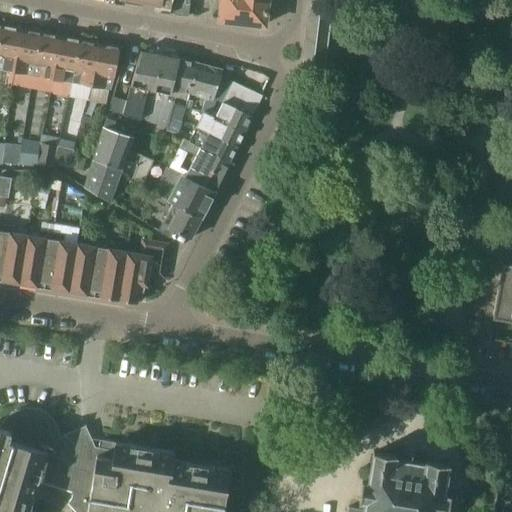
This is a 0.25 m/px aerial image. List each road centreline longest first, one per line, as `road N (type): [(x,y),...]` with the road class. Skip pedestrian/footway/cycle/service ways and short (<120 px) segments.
road 1 (residential): [(168,326),(511,385)]
road 2 (residential): [(168,326),(287,77),(261,46)]
road 3 (residential): [(6,0),(261,46)]
road 4 (residential): [(0,298),(168,326)]
